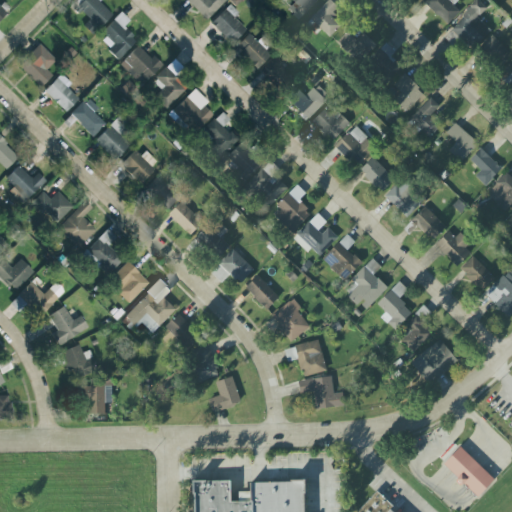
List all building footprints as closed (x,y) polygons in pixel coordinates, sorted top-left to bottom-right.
[(111,14),(99,2),(100,0),(82,0),(75,7),(88,20),(82,26),(92,35),(111,14)] [(186,0),(205,20),(226,0),(225,0),(186,0)] [(318,0),(290,0),(293,3),(287,8),(299,20),(318,0)] [(326,0),(307,27),(316,33),(319,29),(331,38),(342,22),(334,16),(340,8),(329,0),(326,0)] [(447,25),(462,10),(452,0),(426,0),(425,1),(447,25)] [(450,27),(471,49),(490,31),(478,17),(487,9),(479,1),(450,27)] [(210,23),(230,44),(245,30),(233,17),(237,13),(229,4),(210,23)] [(136,40),(123,27),(129,20),(121,13),(97,38),(118,59),(136,40)] [(364,33),(356,40),(348,32),(337,42),(358,64),(376,46),(364,33)] [(235,47),(257,68),(270,54),(248,33),(235,47)] [(511,56),(493,35),(479,48),(498,69),(511,56)] [(402,70),(392,59),(397,54),(386,43),(366,62),(387,84),(402,70)] [(55,60),(39,44),(18,66),(40,87),(52,75),(46,70),(55,60)] [(119,64),(141,86),(160,66),(137,44),(119,64)] [(281,93),(294,81),(273,57),(260,69),(281,93)] [(511,89),(511,66),(501,75),(511,89)] [(164,68),(152,81),(160,89),(153,97),(166,109),(185,88),(164,68)] [(65,112),(77,98),(66,88),(71,84),(60,74),(43,91),(65,112)] [(424,94),(404,75),(393,86),(401,93),(394,101),(406,112),(424,94)] [(306,119),(327,98),(314,85),(304,95),(295,86),(284,96),(306,119)] [(203,105),(206,102),(195,89),(171,110),(192,133),(212,115),(203,105)] [(93,113),(97,108),(86,97),(69,116),(92,137),(104,123),(93,113)] [(442,126),(431,116),(440,107),(430,98),(407,123),(418,134),(421,130),(430,139),(442,126)] [(332,142),(350,124),(329,102),(310,120),(332,142)] [(220,156),(236,140),(223,126),(229,120),(221,112),(199,133),(220,156)] [(461,163),(478,144),(455,123),(446,133),(456,143),(449,151),(461,163)] [(129,143),(109,124),(93,142),(114,160),(129,143)] [(335,147),(349,161),(353,158),(360,165),(376,149),(354,127),(335,147)] [(0,164),(6,169),(18,155),(0,139),(0,164)] [(232,162),(228,166),(243,182),(261,165),(240,143),(226,156),(232,162)] [(475,176),(485,186),(502,170),(482,149),(470,159),(481,171),(475,176)] [(150,166),(155,161),(145,151),(140,156),(134,150),(119,164),(138,184),(153,170),(150,166)] [(360,170),(381,193),(394,180),(373,158),(360,170)] [(8,191),(21,204),(45,181),(36,172),(30,179),(18,166),(5,178),(13,186),(8,191)] [(269,208),(288,187),(265,166),(246,186),(269,208)] [(511,203),(511,178),(506,173),(486,194),(505,212),(511,203)] [(145,187),(166,211),(180,198),(158,175),(145,187)] [(385,195),(406,218),(423,202),(401,179),(385,195)] [(276,206),(280,210),(274,215),(291,234),(312,214),(299,200),(306,194),(298,185),(276,206)] [(72,206),(56,191),(49,199),(41,192),(31,203),(55,224),(72,206)] [(91,208),(84,201),(57,228),(77,248),(95,230),(82,217),(91,208)] [(190,236),(203,222),(181,202),(169,215),(190,236)] [(432,242),(446,228),(424,207),(411,222),(432,242)] [(338,238),(326,226),(328,224),(317,214),(293,239),(308,253),(311,249),(320,257),(338,238)] [(216,259),(229,246),(220,238),(227,230),(215,219),(195,240),(216,259)] [(435,246),(457,267),(471,253),(465,247),(469,242),(459,233),(455,237),(448,231),(435,246)] [(355,242),(346,235),(322,260),(345,281),(362,263),(348,250),(355,242)] [(107,274),(122,261),(99,237),(85,250),(107,274)] [(254,269),(232,249),(219,264),(240,284),(254,269)] [(496,279),(472,257),(459,271),(483,292),(496,279)] [(0,262),(0,277),(13,291),(33,273),(20,259),(10,268),(3,260),(0,262)] [(381,268),(374,260),(343,289),(357,305),(361,302),(367,308),(387,289),(374,274),(381,268)] [(128,303),(148,283),(127,262),(107,281),(128,303)] [(485,295),(508,317),(511,312),(511,277),(507,272),(485,295)] [(280,297),(257,276),(245,289),(268,310),(280,297)] [(153,334),(176,310),(164,298),(170,292),(158,280),(123,316),(135,328),(140,322),(153,334)] [(17,295),(39,316),(63,291),(54,282),(43,294),(30,282),(17,295)] [(377,304),(386,313),(381,318),(395,331),(412,312),(399,300),(407,290),(398,282),(377,304)] [(299,311),(301,310),(294,299),(271,315),(290,342),(310,328),(299,311)] [(50,334),(57,346),(87,328),(80,316),(71,321),(63,306),(47,316),(56,330),(50,334)] [(186,348),(200,336),(179,314),(166,326),(186,348)] [(401,341),(414,353),(433,333),(416,316),(400,331),(406,337),(401,341)] [(458,362),(440,340),(411,363),(428,385),(458,362)] [(327,372),(320,341),(284,349),(287,362),(298,360),(302,377),(327,372)] [(89,350),(81,353),(79,345),(61,351),(70,380),(96,371),(89,350)] [(199,384),(220,375),(207,345),(186,354),(199,384)] [(215,383),(220,396),(208,400),(213,413),(241,404),(232,377),(215,383)] [(343,393),(333,394),(332,378),(299,380),(300,393),(314,392),(315,409),(344,407),(343,393)] [(112,386),(78,386),(78,400),(88,399),(88,414),(105,414),(105,404),(112,404),(112,386)] [(10,396),(0,396),(0,418),(10,418),(10,396)] [(495,480),(460,447),(443,465),(478,498),(495,480)]
